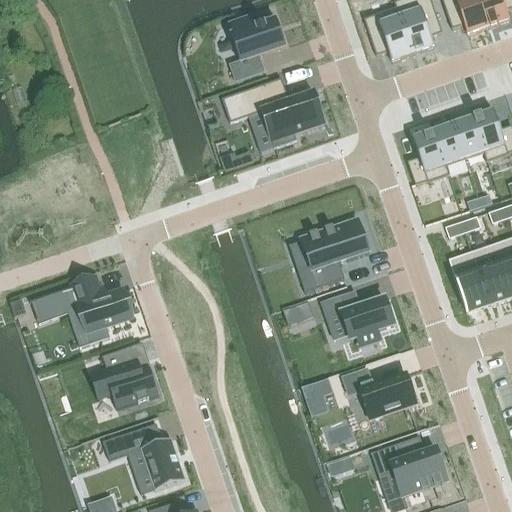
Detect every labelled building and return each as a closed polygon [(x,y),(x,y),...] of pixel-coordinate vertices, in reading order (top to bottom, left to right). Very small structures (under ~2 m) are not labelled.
[(429,0),(407,0),(393,5),(395,11),(396,11),(412,58),(433,50),(430,40),(442,36),(429,0)] [(440,0),(451,33),(463,29),(467,39),(488,32),(476,0),(440,0)] [(511,0),(476,0),(488,32),(509,24),(506,14),(511,12),(511,0)] [(395,11),(363,22),(376,59),(387,55),(391,65),(412,58),(396,11),(395,11)] [(258,60),(285,51),(275,22),(255,30),(251,19),(228,27),(232,37),(230,38),(239,65),(229,68),(235,85),(264,75),(258,60)] [(281,82),(221,102),(230,127),(261,116),(273,152),(296,144),(293,137),(324,126),(313,96),(289,105),(281,82)] [(493,114),(472,121),(484,156),(483,157),(486,166),(508,158),(508,157),(511,155),(511,131),(511,129),(499,133),(493,114)] [(472,121),(452,128),(464,163),(483,157),(484,156),(472,121)] [(452,128),(433,134),(445,170),(446,169),(464,163),(452,128)] [(418,161),(407,165),(415,189),(427,185),(427,186),(449,178),(446,169),(445,170),(433,134),(412,142),(418,161)] [(231,160),(217,165),(222,178),(235,173),(231,160)] [(488,197),(477,201),(480,210),(492,206),(488,197)] [(477,201),(466,205),(469,214),(480,210),(477,201)] [(504,211),(496,213),(500,225),(507,222),(504,211)] [(496,213),(488,216),(492,227),(500,225),(496,213)] [(476,220),(468,223),(472,234),(480,231),(476,220)] [(309,269),(298,273),(305,294),(304,295),(304,296),(344,282),(339,267),(369,257),(357,222),(300,242),(309,269)] [(468,223),(460,225),(464,237),(472,234),(468,223)] [(460,225),(453,228),(456,239),(464,237),(460,225)] [(453,228),(445,231),(448,242),(456,239),(453,228)] [(511,241),(492,248),(511,301),(511,300),(511,241)] [(492,248),(471,255),(489,309),(511,301),(492,248)] [(471,255),(448,263),(466,316),(489,309),(471,255)] [(72,290),(29,305),(29,306),(35,304),(41,323),(73,312),(75,319),(80,318),(90,348),(109,341),(105,330),(132,321),(122,293),(105,299),(103,293),(99,294),(94,280),(71,288),(72,290)] [(354,296),(321,307),(327,324),(341,319),(350,344),(357,341),(360,350),(379,344),(376,335),(393,329),(389,318),(390,318),(388,314),(384,302),(359,311),(354,296)] [(19,299),(7,303),(14,322),(25,318),(19,299)] [(312,319),(307,306),(282,314),(287,328),(312,319)] [(106,374),(89,380),(89,381),(95,379),(102,401),(106,400),(107,401),(112,399),(116,412),(157,398),(147,369),(140,372),(132,349),(101,360),(106,374)] [(366,373),(342,381),(348,399),(360,395),(369,423),(416,407),(406,378),(375,389),(373,383),(370,384),(366,373)] [(321,399),(331,396),(326,383),(302,391),(311,419),(327,414),(321,399)] [(156,428),(102,446),(109,466),(127,460),(141,455),(154,494),(185,484),(171,442),(162,445),(156,428)] [(419,440),(370,457),(370,458),(372,458),(380,481),(393,477),(401,500),(447,485),(435,452),(424,456),(419,440)] [(342,476),(338,464),(327,468),(331,479),(342,476)] [(114,511),(111,500),(88,508),(89,511),(114,511)]
